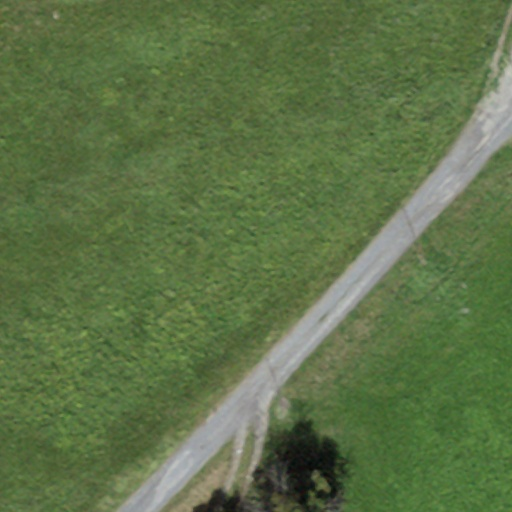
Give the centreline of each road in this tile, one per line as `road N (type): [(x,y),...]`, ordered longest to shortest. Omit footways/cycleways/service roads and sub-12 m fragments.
road 1 (track): [(142,511),(265,396),(511,114)]
road 2 (track): [(265,396),(235,511)]
